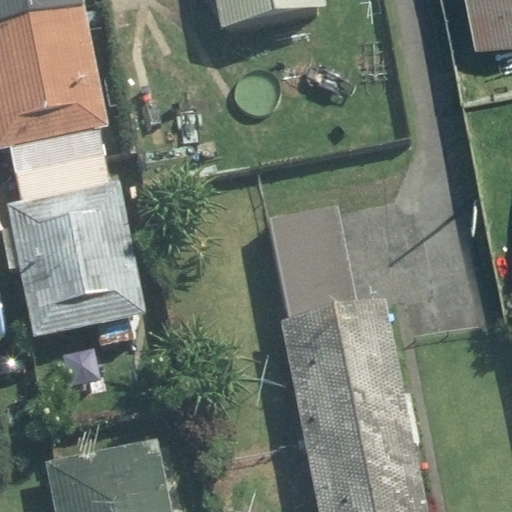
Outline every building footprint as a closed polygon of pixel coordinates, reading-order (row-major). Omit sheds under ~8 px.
[(0,0),(0,161),(9,160),(17,213),(0,215),(0,230),(9,288),(15,287),(26,352),(92,342),(94,356),(129,350),(126,334),(140,332),(118,195),(105,197),(97,144),(101,144),(78,0),(0,0)] [(322,24),(317,0),(207,0),(216,45),(322,24)] [(511,0),(463,0),(472,42),(511,34),(511,0)] [(288,338),(276,341),(312,511),(421,511),(380,318),(358,323),(335,214),(265,229),(288,338)] [(169,511),(157,448),(42,471),(50,511),(169,511)]
